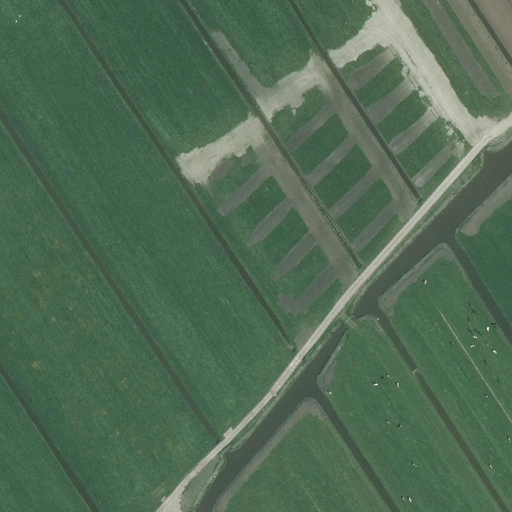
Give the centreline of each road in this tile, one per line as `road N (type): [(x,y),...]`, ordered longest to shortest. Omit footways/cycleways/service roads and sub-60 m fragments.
road 1 (track): [(511,112),(169,505),(176,511)]
road 2 (track): [(253,42),(289,89),(288,101),(280,124),(244,161),(230,202),(194,174),(160,119)]
road 3 (track): [(230,202),(275,291),(313,344)]
